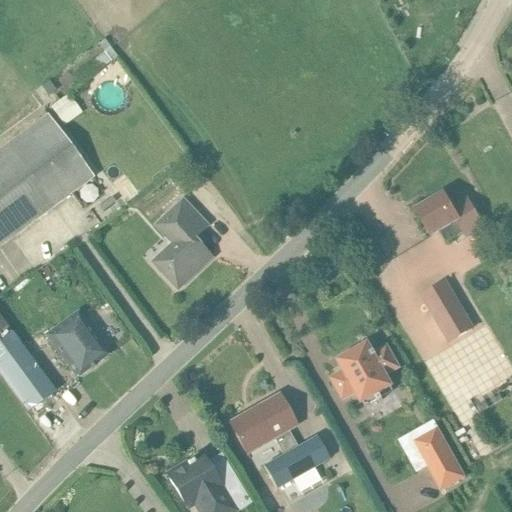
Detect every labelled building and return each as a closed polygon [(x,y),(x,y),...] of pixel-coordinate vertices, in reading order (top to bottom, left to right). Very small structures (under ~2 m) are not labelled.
[(81,82),(109,61),(102,53),(75,74),(81,82)] [(64,124),(80,112),(67,96),(52,108),(64,124)] [(0,246),(93,178),(46,114),(0,148),(0,246)] [(438,231),(445,244),(464,233),(466,237),(483,227),(467,199),(452,208),(443,194),(416,210),(431,235),(438,231)] [(211,258),(193,239),(207,226),(182,199),(154,225),(171,244),(151,263),(177,291),(211,258)] [(449,343),(472,329),(445,283),(422,296),(449,343)] [(78,312),(45,335),(76,378),(109,355),(78,312)] [(0,318),(0,374),(28,412),(54,392),(0,318)] [(397,368),(386,349),(376,354),(374,351),(371,353),(367,346),(362,348),(361,345),(342,356),(344,359),(339,362),(345,372),(332,379),(343,398),(356,391),(365,407),(377,400),(378,403),(383,400),(381,398),(393,391),(384,375),(397,368)] [(246,453),(273,438),(283,456),(262,467),(275,491),(330,460),(317,436),(297,447),(287,430),(296,425),(279,395),(229,424),(246,453)] [(441,490),(465,478),(438,428),(415,440),(441,490)] [(210,473),(204,463),(199,455),(166,475),(188,510),(194,506),(197,511),(234,511),(250,503),(233,474),(218,484),(211,472),(210,473)]
